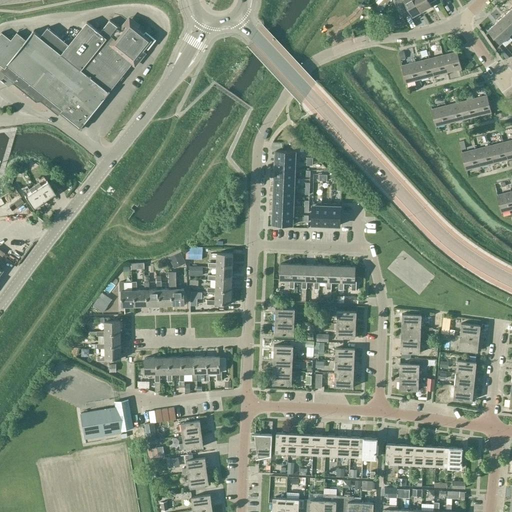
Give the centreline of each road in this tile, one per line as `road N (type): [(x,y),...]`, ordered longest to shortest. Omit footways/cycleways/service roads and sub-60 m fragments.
road 1 (unclassified): [(511,281),(439,233),(236,15)]
road 2 (residential): [(252,244),(259,139),(307,65),(361,41),(465,23)]
road 3 (secondary): [(0,305),(172,79),(207,20)]
road 4 (residential): [(378,412),(382,302),(370,249),(252,244)]
road 5 (residential): [(378,412),(245,405)]
